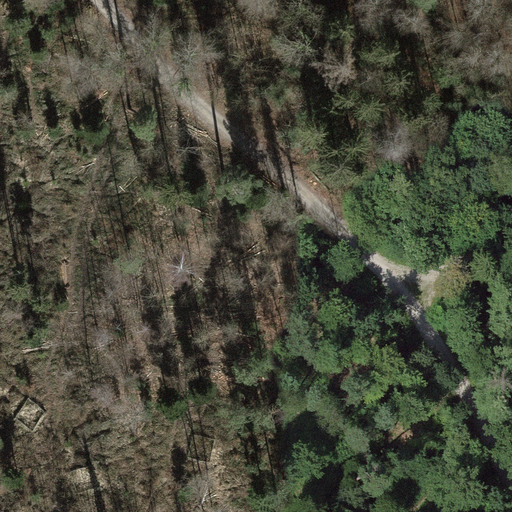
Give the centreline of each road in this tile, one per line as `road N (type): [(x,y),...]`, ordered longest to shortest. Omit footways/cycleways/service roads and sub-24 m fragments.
road 1 (track): [(97,0),(407,291),(511,482)]
road 2 (track): [(407,291),(479,265),(511,222)]
